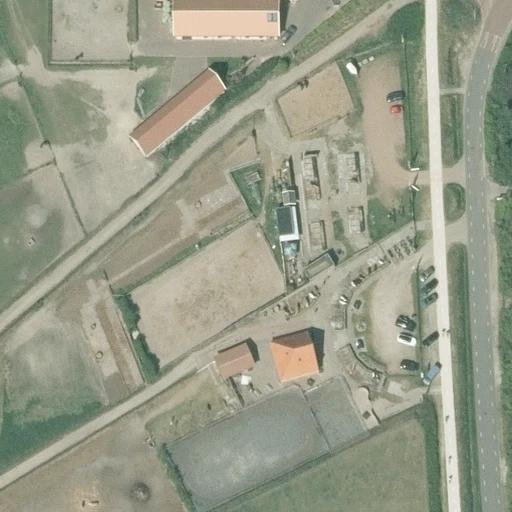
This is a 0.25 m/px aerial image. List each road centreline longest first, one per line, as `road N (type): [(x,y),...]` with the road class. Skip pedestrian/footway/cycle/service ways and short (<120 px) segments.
road 1 (unknown): [(0,487),(249,333),(322,330),(334,341),(374,333),(400,278),(438,244),(477,231)]
road 2 (unknown): [(0,332),(238,122),(408,0)]
road 3 (unclassified): [(493,511),(476,194)]
road 4 (unclassified): [(476,194),(476,94),(501,0)]
